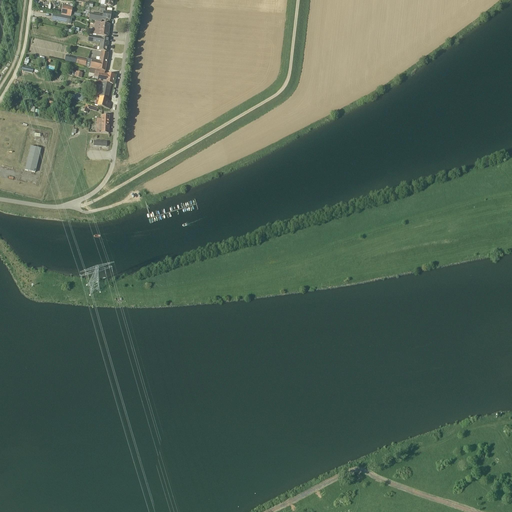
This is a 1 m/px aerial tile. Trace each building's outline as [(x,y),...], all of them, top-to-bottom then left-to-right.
[(63,6),(61,15),(70,17),(72,8),(63,6)] [(96,21),(96,19),(106,21),(106,20),(110,20),(111,14),(103,13),(102,16),(89,14),(89,18),(88,19),(96,21)] [(69,24),(70,17),(55,14),(53,21),(69,24)] [(108,37),(109,25),(101,23),(101,22),(96,22),(94,32),(96,32),(96,35),(108,37)] [(107,52),(109,38),(89,36),(88,43),(99,44),(99,51),(107,52)] [(95,70),(104,72),(105,72),(108,54),(101,53),(99,61),(91,60),(89,68),(95,70)] [(87,60),(73,57),(66,55),(64,62),(85,67),(87,60)] [(113,85),(115,76),(108,74),(107,74),(104,75),(104,72),(95,70),(94,76),(98,77),(97,82),(113,85)] [(107,103),(107,99),(111,85),(102,83),(98,97),(96,96),(94,106),(109,109),(111,104),(107,103)] [(83,101),(85,95),(77,93),(75,99),(83,101)] [(108,134),(109,116),(102,116),(101,122),(97,122),(96,133),(108,134)] [(30,147),(25,171),(35,173),(40,149),(30,147)]
